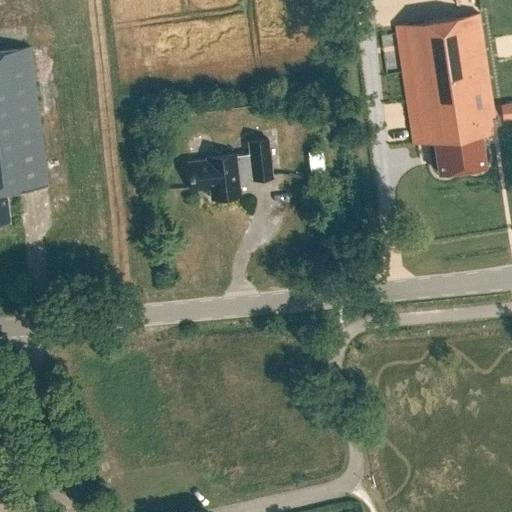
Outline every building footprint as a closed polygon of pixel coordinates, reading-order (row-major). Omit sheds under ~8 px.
[(488,119),(495,118),(479,14),(395,27),(413,146),(434,143),(439,176),(483,169),(478,136),(490,134),(488,119)] [(7,193),(47,188),(30,49),(0,52),(0,224),(10,223),(7,193)] [(502,120),(511,118),(511,102),(499,105),(502,120)] [(252,156),(236,157),(208,159),(208,161),(191,163),(194,189),(212,187),(213,198),(240,195),(239,185),(244,177),(255,176),(255,179),(272,178),(269,142),(251,144),(252,156)] [(309,162),(311,178),(323,176),(322,160),(309,162)]
